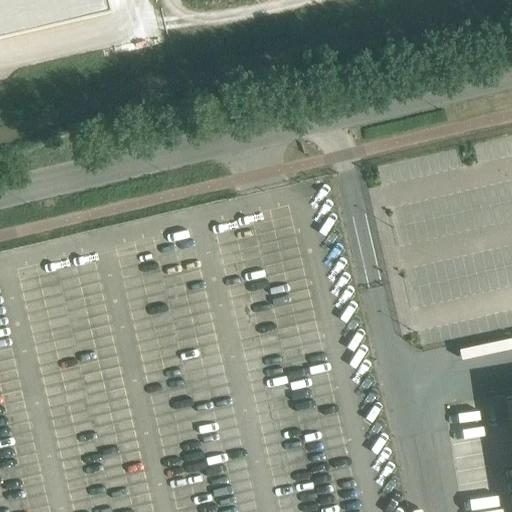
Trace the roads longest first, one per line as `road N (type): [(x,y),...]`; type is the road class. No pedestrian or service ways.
road 1 (unclassified): [(0,196),(511,77)]
road 2 (unknown): [(149,11),(0,49)]
